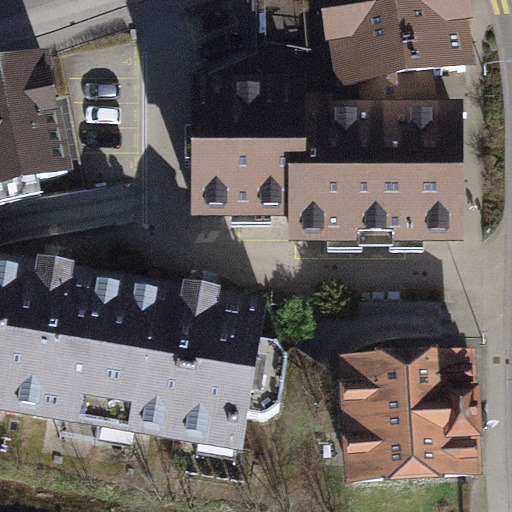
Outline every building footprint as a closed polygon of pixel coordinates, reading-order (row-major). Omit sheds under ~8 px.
[(289,0),(249,18),(248,53),(198,75),(197,96),(299,96),(299,110),(327,111),(328,123),(340,123),(340,120),(402,120),(403,123),(424,123),(433,121),(427,77),(466,71),(458,27),(468,26),(464,0),(289,0)] [(0,183),(1,189),(67,177),(45,63),(0,71),(0,183)] [(458,120),(433,121),(424,123),(403,123),(402,120),(340,120),(340,123),(328,123),(327,111),(299,110),(299,96),(197,96),(197,215),(294,215),(294,240),(458,240),(458,120)] [(107,415),(127,294),(70,284),(72,272),(39,267),(37,279),(0,272),(0,407),(67,419),(68,408),(107,415)] [(184,303),(127,294),(107,415),(133,420),(132,430),(203,442),(205,428),(240,434),(243,419),(265,423),(278,413),(287,363),(277,349),(255,346),(260,316),(217,309),(218,297),(186,291),(184,303)] [(468,366),(348,371),(353,481),(474,476),(472,441),(477,441),(475,400),(469,400),(468,366)]
